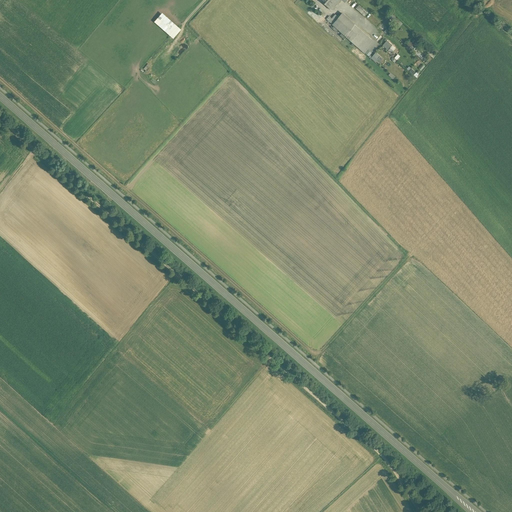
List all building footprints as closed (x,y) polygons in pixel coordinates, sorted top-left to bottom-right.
[(337,4),(332,0),(322,0),(322,1),(331,10),(337,4)] [(365,10),(359,5),(357,8),(365,15),(368,12),(366,10),(365,10)] [(329,17),(326,19),(364,53),(374,42),(342,13),(339,18),(335,14),(331,19),(329,17)] [(162,14),(153,24),(172,40),(181,30),(162,14)] [(392,45),(387,40),(383,46),(388,50),(392,45)] [(373,58),(379,63),(382,59),(377,54),(373,58)] [(409,72),(416,77),(419,74),(412,68),(409,72)]
